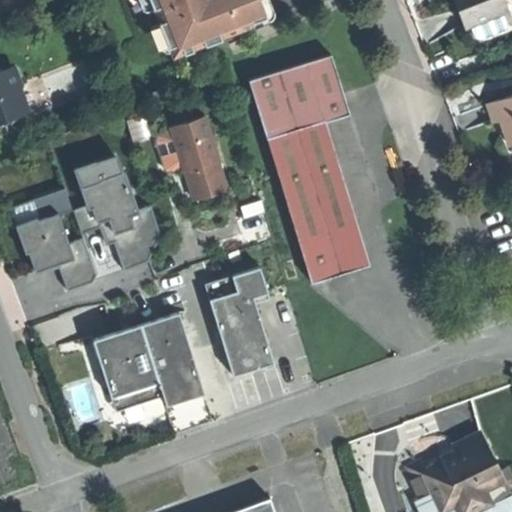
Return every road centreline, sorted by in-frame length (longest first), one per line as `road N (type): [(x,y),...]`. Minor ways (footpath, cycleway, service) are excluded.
road 1 (residential): [(509,341),(57,497)]
road 2 (residential): [(509,341),(379,0)]
road 3 (residential): [(57,497),(0,345)]
